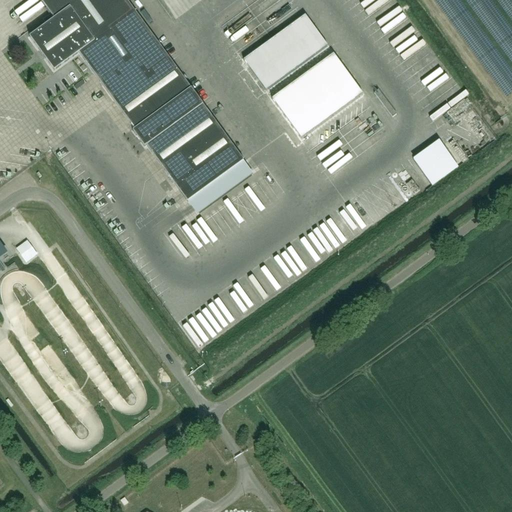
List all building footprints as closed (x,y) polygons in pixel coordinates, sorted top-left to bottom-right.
[(125,0),(39,0),(54,20),(29,38),(54,72),(79,54),(135,130),(133,132),(144,148),(147,146),(187,203),(244,162),(125,0)] [(287,0),(275,0),(262,8),(266,15),(289,2),(287,0)] [(400,0),(387,0),(384,3),(390,10),(401,1),(400,0)] [(224,15),(235,7),(232,3),(221,11),(224,15)] [(239,17),(243,23),(255,15),(251,9),(239,17)] [(399,21),(404,28),(417,19),(412,13),(399,21)] [(305,17),(244,62),(266,92),(327,48),(328,48),(305,17)] [(363,96),(333,56),(272,100),(301,141),(363,96)] [(419,79),(440,63),(435,56),(414,73),(419,79)] [(30,74),(42,77),(44,71),(31,68),(30,74)] [(82,118),(106,104),(102,97),(78,111),(82,118)] [(334,178),(357,164),(353,158),(331,172),(334,178)] [(212,202),(208,204),(222,225),(226,223),(212,202)] [(21,243),(32,260),(43,253),(33,236),(21,243)] [(148,410),(138,416),(141,421),(151,415),(148,410)]
